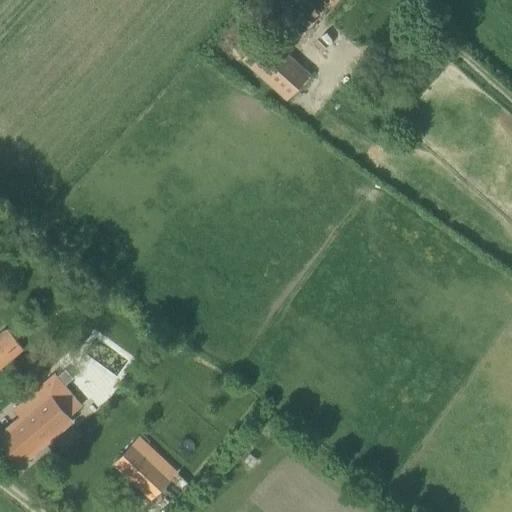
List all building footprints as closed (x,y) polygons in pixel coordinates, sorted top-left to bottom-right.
[(274,0),(269,6),(296,35),(334,0),(274,0)] [(263,34),(240,60),(286,100),(309,74),(263,34)] [(0,364),(23,347),(4,321),(0,324),(0,364)] [(12,409),(21,419),(0,437),(0,446),(16,465),(71,418),(69,416),(81,406),(53,374),(12,409)] [(138,437),(128,447),(115,462),(140,485),(163,460),(138,437)] [(187,480),(174,470),(162,484),(176,495),(187,480)]
